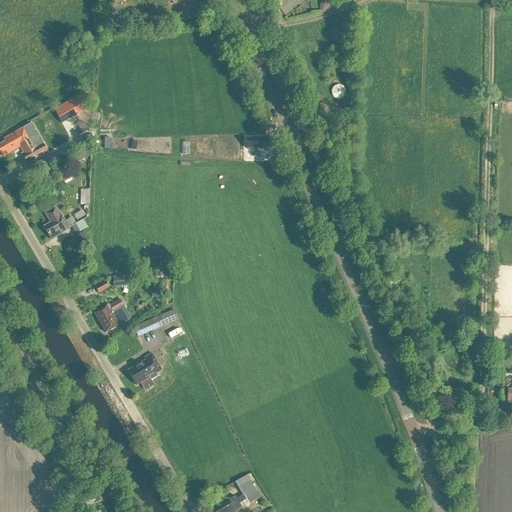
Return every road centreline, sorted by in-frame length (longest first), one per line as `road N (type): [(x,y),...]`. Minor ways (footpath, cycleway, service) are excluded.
road 1 (tertiary): [(435,511),(402,404),(227,0)]
road 2 (track): [(436,423),(466,407),(478,383),(491,0)]
road 3 (unclassified): [(192,511),(0,186)]
road 4 (unclassified): [(61,511),(57,434),(0,321)]
